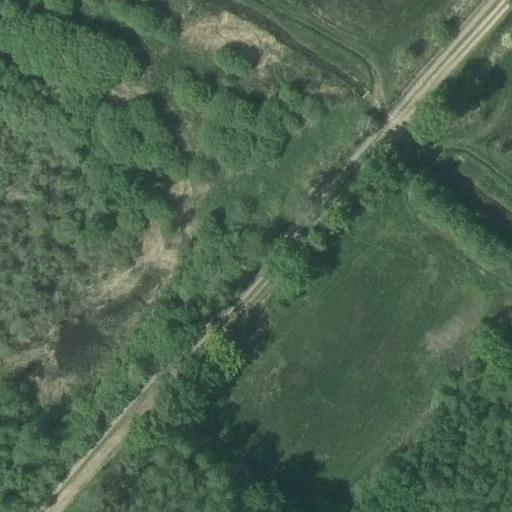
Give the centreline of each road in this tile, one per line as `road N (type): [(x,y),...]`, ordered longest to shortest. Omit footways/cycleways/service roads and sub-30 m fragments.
road 1 (track): [(59,511),(404,123)]
road 2 (track): [(404,123),(511,0)]
